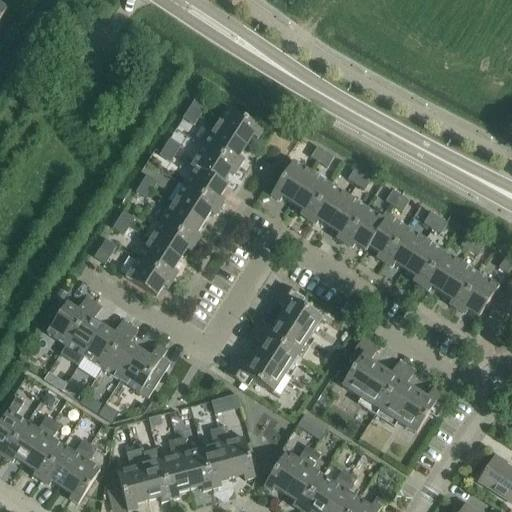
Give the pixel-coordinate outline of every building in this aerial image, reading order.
[(72,72),(92,85),(103,67),(83,54),(72,72)] [(204,111),(194,105),(188,113),(199,120),(204,111)] [(199,120),(188,113),(183,121),(193,128),(199,120)] [(263,135),(228,113),(216,132),(246,151),(252,140),(257,144),(263,135)] [(246,151),(216,132),(205,150),(239,172),(244,164),(239,161),(246,151)] [(181,149),(169,141),(164,150),(176,157),(181,149)] [(176,157),(164,150),(159,158),(171,165),(176,157)] [(239,172),(205,150),(192,169),(197,172),(197,171),(222,187),(223,187),(229,177),(234,180),(239,172)] [(325,155),(317,150),(311,160),(319,165),(325,155)] [(319,165),(327,171),(334,160),(325,155),(319,165)] [(313,177),(294,165),(272,200),(280,205),(283,200),(293,207),(313,177)] [(223,187),(222,187),(197,171),(197,172),(185,190),(220,212),(224,204),(220,202),(228,190),(223,187)] [(363,177),(355,171),(348,182),(356,187),(363,177)] [(157,185),(146,177),(140,186),(151,193),(157,185)] [(331,189),(313,177),(293,207),(303,214),(301,218),(308,223),(331,189)] [(356,187),(364,192),(371,182),(363,177),(356,187)] [(151,193),(140,186),(134,195),(146,202),(151,193)] [(349,200),(331,189),(308,223),(316,228),(319,224),(329,231),(349,200)] [(220,212),(185,190),(174,208),(204,227),(211,217),(215,219),(220,212)] [(400,198),(392,193),(385,204),(393,209),(400,198)] [(393,209),(401,214),(408,204),(400,198),(393,209)] [(367,212),(349,200),(329,231),(340,237),(337,242),(345,247),(367,212)] [(204,227),(174,208),(162,226),(196,248),(201,240),(197,238),(204,227)] [(386,224),(367,212),(345,247),(353,252),(356,248),(367,255),(370,251),(369,250),(386,224)] [(133,221),(122,213),(117,221),(128,228),(133,221)] [(438,221),(430,216),(423,226),(432,232),(438,221)] [(407,232),(388,220),(386,224),(369,250),(370,251),(380,257),(377,261),(385,266),(407,232)] [(128,228),(117,221),(112,229),(123,236),(128,228)] [(432,232),(440,237),(447,226),(438,221),(432,232)] [(196,248),(162,226),(150,244),(181,264),(187,253),(191,256),(196,248)] [(425,244),(407,232),(385,266),(393,272),(396,267),(406,274),(425,244)] [(476,243),(468,237),(461,248),(469,253),(476,243)] [(469,253),(477,258),(484,248),(476,243),(469,253)] [(181,264),(150,244),(138,262),(173,285),(178,277),(174,274),(181,264)] [(443,256),(425,244),(406,274),(416,280),(413,285),(421,290),(443,256)] [(95,261),(105,267),(110,259),(100,252),(95,261)] [(462,267),(443,256),(421,290),(429,295),(432,291),(442,297),(462,267)] [(511,263),(505,260),(499,270),(507,275),(511,267),(511,263)] [(173,285),(138,262),(126,281),(157,301),(164,290),(168,293),(173,285)] [(480,279),(462,267),(442,297),(452,303),(449,308),(457,313),(480,279)] [(499,291),(480,279),(457,313),(465,318),(468,314),(479,321),(499,291)] [(322,322),(301,309),(306,302),(283,287),(273,302),(286,311),(279,321),(309,341),(322,322)] [(94,305),(86,300),(78,314),(66,307),(47,337),(66,350),(94,305)] [(66,350),(61,357),(79,369),(84,361),(104,331),(93,324),(102,310),(94,305),(66,350)] [(309,341),(279,321),(272,332),(259,324),(254,332),(297,359),(309,341)] [(131,329),(123,324),(115,338),(104,331),(84,361),(102,373),(131,329)] [(140,354),(129,348),(138,334),(131,329),(102,373),(120,385),(140,354)] [(297,359),(254,332),(249,339),(262,348),(255,358),(286,377),(297,359)] [(381,371),(370,364),(379,351),(363,341),(348,364),(355,369),(342,389),(361,402),(381,371)] [(140,354),(120,385),(148,402),(170,368),(161,363),(168,353),(159,347),(150,361),(140,354)] [(286,377),(255,358),(249,368),(236,359),(225,376),(248,391),(253,384),(273,397),(286,377)] [(407,370),(399,365),(391,377),(381,371),(361,402),(379,413),(407,370)] [(417,394),(406,387),(415,375),(407,370),(379,413),(397,425),(417,394)] [(451,398),(436,388),(428,401),(417,394),(397,425),(416,437),(430,417),(437,421),(451,398)] [(73,389),(68,397),(80,405),(85,397),(73,389)] [(26,426),(15,419),(24,406),(16,401),(0,425),(0,458),(4,461),(26,426)] [(53,424),(46,420),(37,433),(26,426),(4,461),(12,466),(15,461),(25,468),(53,424)] [(63,449),(52,442),(61,429),(53,424),(25,468),(36,475),(33,479),(41,484),(63,449)] [(255,482),(244,441),(230,445),(226,430),(218,432),(231,482),(244,479),(245,484),(255,482)] [(172,460),(159,464),(170,504),(180,501),(178,496),(189,493),(176,443),(173,432),(165,434),(168,445),(172,460)] [(231,482),(218,432),(210,434),(214,449),(201,453),(212,493),(221,491),(220,485),(231,482)] [(184,441),(176,443),(189,493),(202,490),(204,496),(212,493),(201,453),(188,456),(184,441)] [(90,448),(82,443),(74,456),(63,449),(41,484),(48,490),(51,485),(62,492),(90,448)] [(100,473),(88,466),(97,452),(90,448),(62,492),(71,498),(68,502),(78,508),(100,473)] [(313,454),(306,449),(298,463),(285,455),(263,491),(272,496),(275,491),(285,498),(313,454)] [(159,464),(157,457),(156,452),(143,456),(142,452),(134,454),(147,504),(160,501),(162,506),(170,504),(159,464)] [(147,504),(134,454),(126,456),(130,471),(116,475),(126,511),(138,511),(137,507),(147,504)] [(301,511),(323,479),(312,472),(320,458),(313,454),(285,498),(295,504),(292,509),(296,511),(301,511)] [(511,473),(494,462),(479,485),(511,506),(511,473)] [(327,511),(349,477),(342,472),(334,486),(323,479),(301,511),(327,511)] [(349,477),(327,511),(352,511),(359,502),(348,495),(356,481),(349,477)] [(379,511),(387,501),(379,496),(370,509),(359,502),(352,511),(379,511)]
